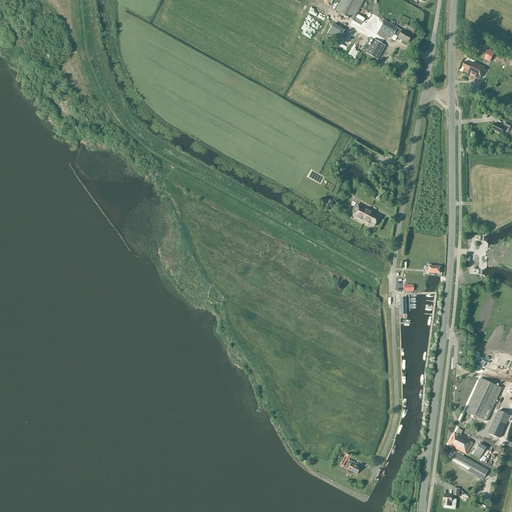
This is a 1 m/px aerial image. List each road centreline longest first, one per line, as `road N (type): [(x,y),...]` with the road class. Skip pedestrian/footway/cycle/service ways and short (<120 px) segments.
road 1 (unclassified): [(373,476),(395,416),(394,263),(423,93)]
road 2 (secondary): [(443,333),(451,95)]
road 3 (secondary): [(421,511),(443,333)]
road 4 (residential): [(433,477),(450,335)]
